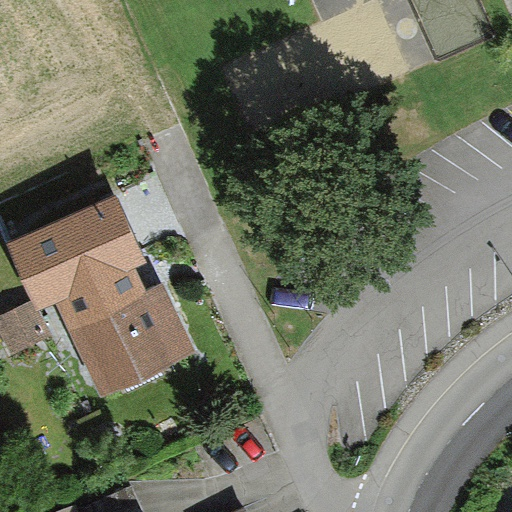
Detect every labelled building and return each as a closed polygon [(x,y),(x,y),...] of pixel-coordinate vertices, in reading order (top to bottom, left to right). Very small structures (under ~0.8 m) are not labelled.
[(52,292),(140,254),(112,187),(23,226),(52,292)] [(69,313),(102,384),(198,340),(165,269),(69,313)] [(52,328),(34,294),(0,310),(0,326),(11,348),(52,328)] [(130,480),(90,499),(96,511),(124,511),(141,504),(130,480)] [(251,511),(246,499),(216,511),(251,511)] [(79,511),(75,500),(43,511),(79,511)]
